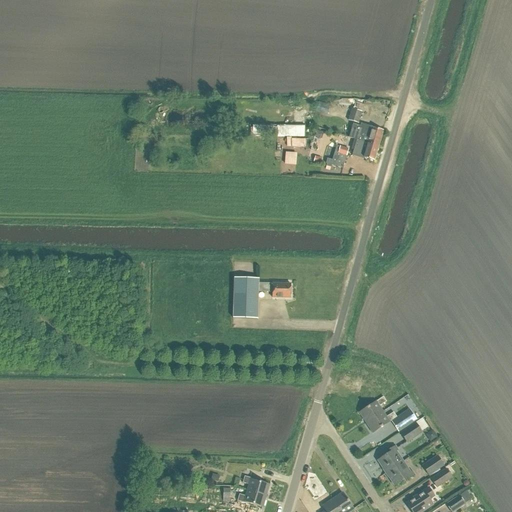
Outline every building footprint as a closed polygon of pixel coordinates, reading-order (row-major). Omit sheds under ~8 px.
[(359,123),(362,111),(352,108),(348,120),(359,123)] [(308,136),(308,126),(256,124),(256,135),(308,136)] [(357,140),(379,146),(383,131),(364,126),(363,128),(353,125),(349,138),(357,140)] [(291,139),(291,148),(304,148),(304,139),(291,139)] [(374,161),(379,146),(357,140),(352,156),(363,159),(364,158),(374,161)] [(330,168),(331,166),(343,169),(348,149),(336,146),(332,160),(327,159),(325,164),(326,164),(326,166),(330,168)] [(287,165),(299,165),(299,153),(287,153),(287,165)] [(272,284),(258,284),(258,280),(234,279),(233,319),(257,319),(258,292),(272,293),(272,298),(290,298),(291,285),(272,284)] [(366,423),(383,412),(379,406),(386,402),(383,397),(376,402),(359,413),(366,423)] [(400,415),(407,426),(416,420),(409,409),(400,415)] [(383,412),(366,423),(373,433),(390,422),(397,417),(393,412),(386,417),(383,412)] [(407,443),(423,433),(416,422),(400,432),(407,443)] [(436,430),(429,434),(433,440),(440,437),(436,430)] [(386,473),(403,462),(396,452),(398,451),(395,447),(386,452),(388,454),(378,461),(386,473)] [(429,476),(444,465),(437,455),(422,465),(429,476)] [(403,462),(386,473),(394,486),(404,479),(406,482),(414,476),(411,472),(410,473),(403,462)] [(437,488),(452,477),(446,468),(431,478),(437,488)] [(221,477),(213,475),(211,481),(219,483),(221,477)] [(247,491),(266,496),(269,485),(251,479),(244,477),(243,483),(249,485),(247,491)] [(411,511),(422,511),(433,505),(429,500),(434,496),(429,488),(417,496),(418,497),(407,504),(411,511)] [(263,508),(266,496),(247,491),(245,496),(239,495),(237,501),(244,503),(244,502),(263,508)] [(466,491),(459,496),(465,504),(472,499),(466,491)] [(332,499),(340,511),(354,511),(353,510),(354,510),(342,493),(332,499)] [(459,496),(446,505),(450,511),(455,511),(465,505),(465,504),(459,496)] [(340,511),(332,499),(322,506),(326,511),(325,511),(340,511)]
